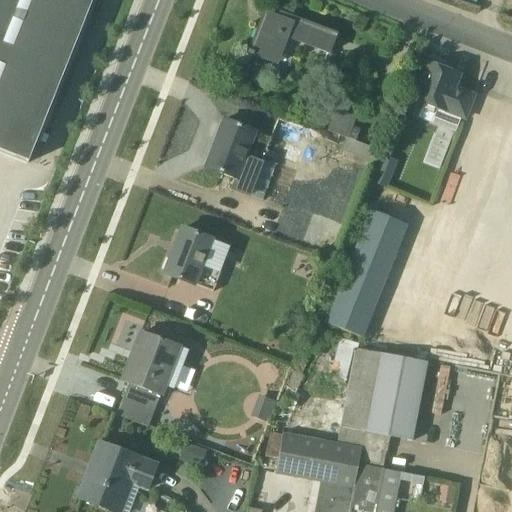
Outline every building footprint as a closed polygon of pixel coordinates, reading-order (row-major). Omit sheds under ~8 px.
[(92,0),(0,0),(0,152),(27,164),(92,0)] [(327,55),(328,54),(335,35),(280,14),(282,9),(268,4),(249,51),(250,51),(249,55),(255,57),(255,56),(278,66),(287,40),(327,55)] [(463,122),(466,115),(473,97),(454,89),(459,76),(427,64),(412,102),(463,122)] [(352,127),(346,125),(349,116),(334,110),(326,132),(347,140),(347,139),(352,127)] [(256,133),(242,128),(223,121),(205,168),(234,179),(230,191),(248,199),(263,164),(247,157),(256,133)] [(368,147),(363,159),(375,163),(380,151),(368,147)] [(362,339),(406,227),(368,212),(324,324),(362,339)] [(229,248),(211,241),(181,229),(164,274),(195,286),(196,285),(194,284),(201,267),(202,268),(203,266),(202,265),(210,242),(227,248),(226,250),(228,251),(229,248)] [(181,349),(159,341),(140,333),(132,354),(139,356),(117,413),(148,426),(159,398),(161,399),(181,349)] [(348,511),(378,356),(353,351),(339,427),(327,425),(326,430),(298,425),(295,436),(283,434),(282,437),(269,435),(265,457),(278,459),(275,475),(311,482),(305,511),(348,511)] [(393,511),(400,474),(381,470),(387,438),(412,443),(427,365),(378,356),(348,511),(393,511)] [(295,395),(286,392),(280,407),(292,412),(299,397),(295,395)] [(259,396),(250,417),(267,423),(275,403),(259,396)] [(147,494),(157,466),(98,443),(97,445),(100,446),(88,478),(85,476),(77,499),(111,511),(120,511),(130,487),(147,494)] [(199,469),(206,451),(184,443),(177,461),(199,469)] [(452,503),(454,488),(440,486),(438,501),(452,503)]
